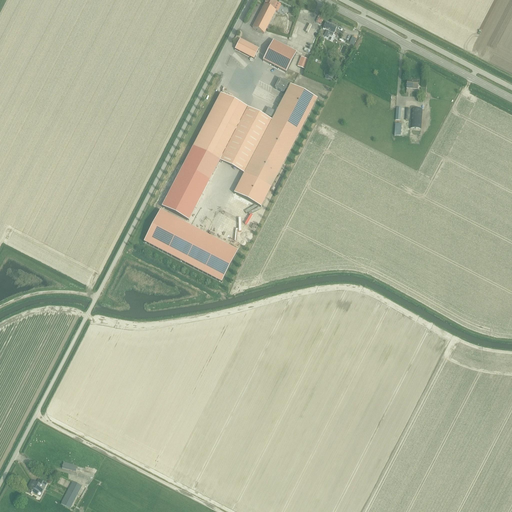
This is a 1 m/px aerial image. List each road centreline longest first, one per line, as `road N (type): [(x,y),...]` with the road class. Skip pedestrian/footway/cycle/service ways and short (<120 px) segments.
road 1 (unclassified): [(0,484),(250,0)]
road 2 (track): [(219,511),(34,416)]
road 3 (tertiary): [(468,76),(359,19)]
road 4 (unclassified): [(473,67),(364,11)]
